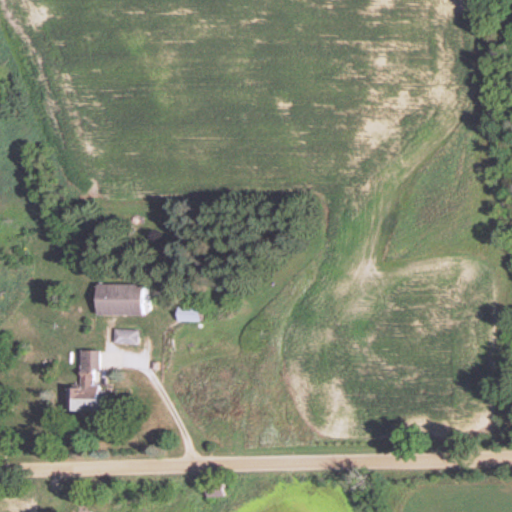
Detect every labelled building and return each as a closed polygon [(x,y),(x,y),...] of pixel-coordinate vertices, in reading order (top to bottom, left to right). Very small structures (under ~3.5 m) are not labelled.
[(144,316),(144,286),(92,286),(92,316),(144,316)] [(196,323),(196,308),(173,308),(173,323),(196,323)] [(136,345),(136,330),(111,330),(111,345),(136,345)] [(102,412),(102,387),(91,387),(91,371),(97,371),(97,352),(77,352),(77,388),(63,388),(63,412),(102,412)] [(256,379),(161,379),(161,407),(239,407),(240,450),(257,450),(256,379)]
